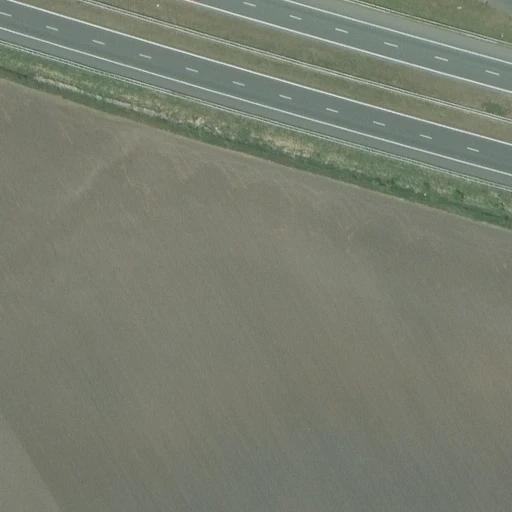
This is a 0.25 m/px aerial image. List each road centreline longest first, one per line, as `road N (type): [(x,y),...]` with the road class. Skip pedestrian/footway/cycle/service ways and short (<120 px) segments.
road 1 (motorway): [(0,12),(511,162)]
road 2 (motorway): [(511,81),(232,0)]
